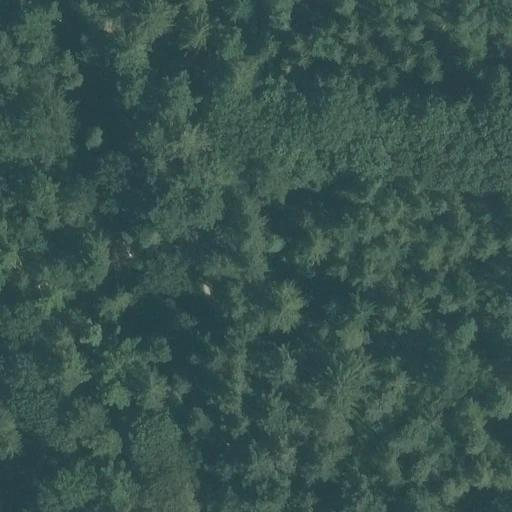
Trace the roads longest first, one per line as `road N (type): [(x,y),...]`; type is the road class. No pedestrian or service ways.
road 1 (track): [(161,115),(220,338),(295,511)]
road 2 (track): [(511,145),(161,115)]
